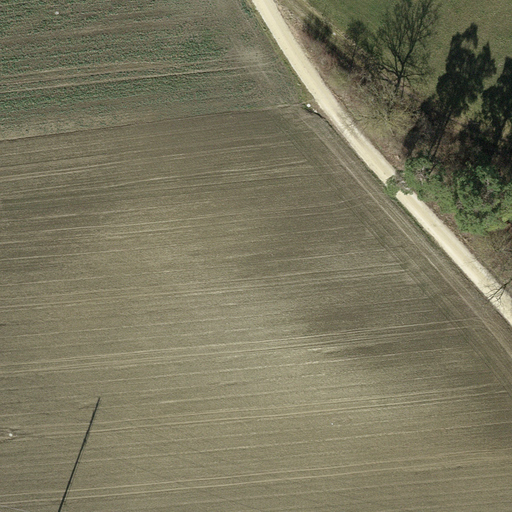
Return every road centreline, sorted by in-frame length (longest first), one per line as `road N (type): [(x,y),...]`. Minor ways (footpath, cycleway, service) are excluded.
road 1 (track): [(267,0),(303,71),(511,309)]
road 2 (track): [(281,0),(381,77),(484,134),(511,141)]
